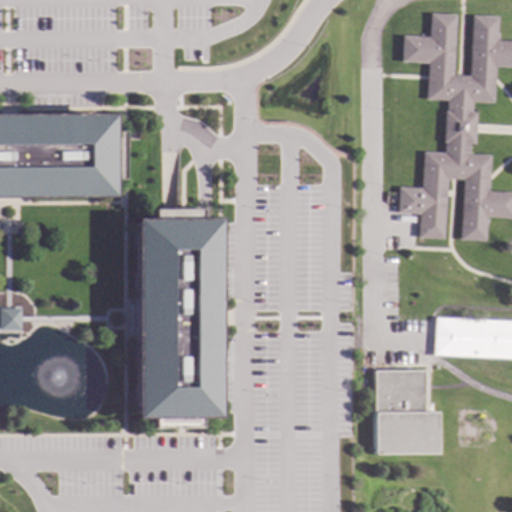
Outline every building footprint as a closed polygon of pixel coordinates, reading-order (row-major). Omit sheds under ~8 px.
[(452,16),(449,76),(464,77),(467,16),(493,18),(492,42),(511,42),(511,68),(490,67),(489,104),(467,103),(467,113),(472,113),(470,144),(466,144),(465,155),(486,157),(485,192),(511,194),(510,219),(483,218),(482,242),(457,241),(460,180),(444,180),(441,240),(415,238),(416,215),(394,214),(395,188),(417,190),(419,152),(440,154),(441,143),(439,143),(441,112),(442,112),(443,101),(422,100),(424,64),(397,63),(398,37),(425,39),(426,14),(452,16)] [(0,115),(102,116),(102,132),(114,132),(114,180),(105,180),(105,198),(0,198),(0,115)] [(125,220),(143,220),(143,210),(177,210),(192,210),(192,219),(210,218),(212,420),(193,420),(194,428),(145,429),(145,419),(127,419),(125,220)] [(16,331),(0,331),(0,309),(5,309),(16,309),(16,320),(16,331)] [(511,322),(511,359),(431,356),(432,319),(511,322)] [(422,404),(427,404),(430,404),(430,412),(434,412),(434,455),(371,455),(371,371),(422,371),(422,404)]
